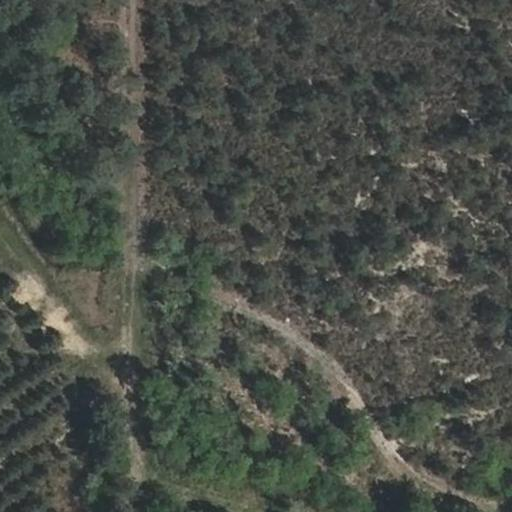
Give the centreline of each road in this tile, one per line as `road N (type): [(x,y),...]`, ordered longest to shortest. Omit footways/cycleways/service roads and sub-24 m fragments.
road 1 (track): [(0,222),(131,316),(140,0)]
road 2 (track): [(136,209),(183,255),(280,303),(330,342),(429,457),(472,477),(511,481)]
